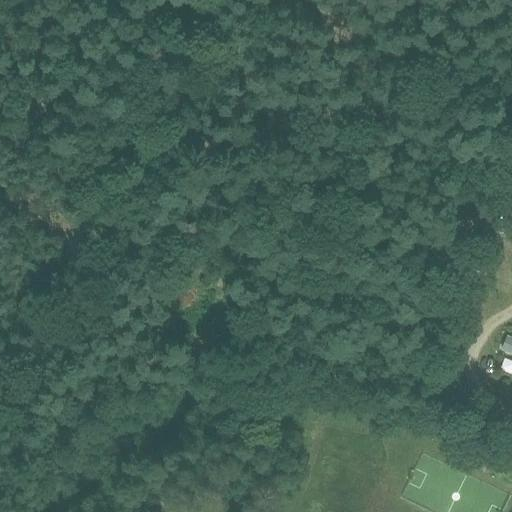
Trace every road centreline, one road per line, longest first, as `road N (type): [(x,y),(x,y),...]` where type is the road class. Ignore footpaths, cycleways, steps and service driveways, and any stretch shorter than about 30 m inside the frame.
road 1 (track): [(99,183),(170,0)]
road 2 (track): [(0,336),(99,183)]
road 3 (track): [(511,56),(478,148),(511,156)]
